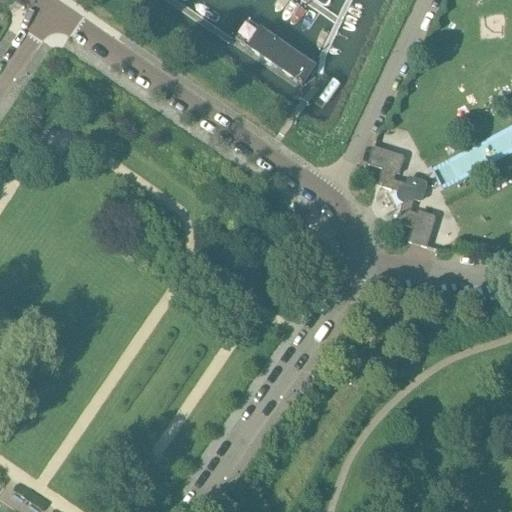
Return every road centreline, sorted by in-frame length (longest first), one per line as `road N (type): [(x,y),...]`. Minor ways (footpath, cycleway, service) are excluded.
road 1 (unclassified): [(327,201),(51,10)]
road 2 (unclassified): [(189,511),(354,261)]
road 3 (unclassified): [(327,201),(423,0)]
road 4 (unclassified): [(511,280),(354,261)]
